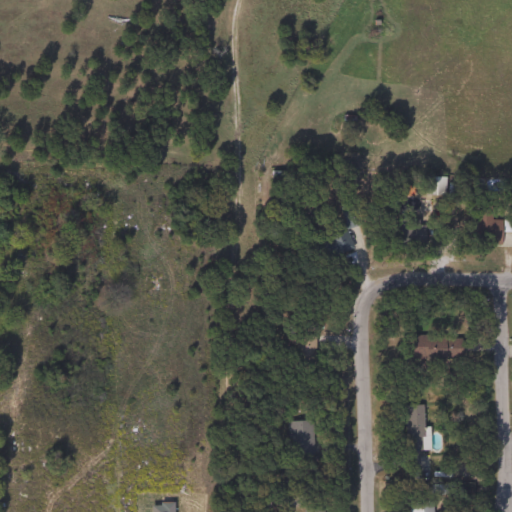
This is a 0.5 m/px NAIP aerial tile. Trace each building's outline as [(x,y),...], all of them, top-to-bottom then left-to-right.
[(0,184),(0,160),(19,160),(19,184),(0,184)] [(442,196),(422,196),(422,177),(442,177),(442,196)] [(343,230),(350,250),(328,257),(320,232),(342,225),(336,207),(352,202),(360,224),(343,230)] [(511,232),(497,232),(497,246),(470,246),(470,211),(488,211),(487,220),(511,220),(511,232)] [(457,361),(407,360),(407,336),(457,336),(457,361)] [(401,405),(420,405),(420,451),(401,451),(401,405)] [(289,421),(308,421),(308,452),(290,452),(289,421)] [(430,511),(406,511),(406,500),(430,500),(430,511)]
